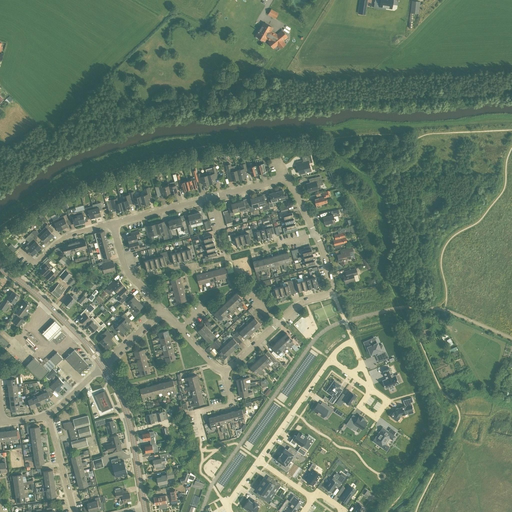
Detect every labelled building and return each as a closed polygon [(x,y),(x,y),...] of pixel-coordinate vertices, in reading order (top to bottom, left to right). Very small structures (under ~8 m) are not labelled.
[(374,0),(375,1),(380,2),(379,6),(386,7),(391,8),(392,4),(397,5),(398,0),(374,0)] [(416,12),(421,13),(421,0),(412,0),(411,26),(415,27),(416,12)] [(275,19),(278,13),(271,9),(268,15),(275,19)] [(277,34),(271,31),(272,28),(263,23),(257,33),(269,41),(267,42),(273,49),(288,37),(282,30),(277,34)] [(7,105),(13,100),(10,96),(4,101),(7,105)] [(304,164),(297,166),(299,174),(311,171),(309,163),(308,159),(307,156),(302,157),(303,160),(304,164)] [(237,170),(239,179),(246,177),(244,171),(247,171),(244,159),(242,160),(243,163),(240,164),(241,169),(237,170)] [(237,170),(236,165),(231,167),(230,164),(229,163),(226,164),(225,165),(226,169),(221,170),(223,176),(228,175),(228,176),(231,175),(232,180),(239,178),(239,179),(237,170)] [(256,165),(258,174),(265,172),(263,163),(256,165)] [(251,175),(258,174),(256,165),(249,167),(251,175)] [(207,175),(209,184),(210,184),(210,183),(215,182),(214,179),(218,178),(215,166),(211,167),(212,172),(206,173),(207,175)] [(196,174),(196,172),(195,170),(192,170),(194,177),(190,178),(191,180),(188,181),(190,189),(197,187),(195,182),(198,181),(198,180),(197,179),(196,174)] [(207,175),(206,173),(201,174),(201,173),(198,173),(197,172),(196,172),(196,174),(197,179),(198,180),(198,181),(199,183),(202,182),(203,185),(209,184),(207,175)] [(190,189),(188,181),(186,181),(185,179),(181,181),(179,175),(176,175),(179,186),(181,186),(183,191),(190,189)] [(309,192),(318,190),(317,186),(323,184),(320,176),(314,178),(315,181),(307,184),(309,192)] [(168,187),(170,193),(171,194),(177,192),(176,187),(179,186),(177,181),(168,184),(169,187),(168,187)] [(170,193),(168,187),(164,188),(164,184),(155,187),(157,196),(161,195),(160,193),(162,192),(163,195),(170,193)] [(140,196),(142,205),(149,203),(148,198),(151,198),(148,187),(144,188),(145,194),(140,196)] [(276,192),(278,200),(285,199),(283,190),(276,192)] [(135,206),(142,205),(140,196),(135,197),(133,191),(129,193),(129,194),(131,202),(132,203),(134,202),(135,206)] [(316,205),(327,202),(326,196),(328,195),(327,191),(322,192),(323,196),(314,199),(316,205)] [(274,202),(278,200),(276,192),(269,193),(270,197),(267,198),(267,199),(267,200),(269,204),(269,207),(274,206),(274,205),(274,203),(274,202)] [(121,202),(123,210),(123,209),(130,208),(128,203),(131,202),(129,194),(123,196),(124,201),(121,201),(121,202)] [(267,200),(267,199),(264,200),(263,195),(256,197),(259,206),(262,205),(263,211),(270,209),(269,207),(269,204),(267,200)] [(254,212),(253,207),(259,206),(256,197),(250,198),(251,204),(248,205),(250,211),(250,212),(254,212)] [(123,210),(121,202),(118,203),(117,198),(106,201),(108,210),(115,208),(116,212),(123,210)] [(237,202),(239,211),(243,210),(243,213),(250,211),(248,205),(248,204),(245,205),(244,200),(237,202)] [(93,206),(96,217),(101,216),(100,210),(102,210),(100,202),(92,205),(92,206),(93,206)] [(230,213),(230,216),(234,215),(233,212),(239,211),(237,202),(231,203),(232,208),(228,209),(229,210),(230,213)] [(95,217),(96,217),(93,206),(92,206),(84,208),(85,209),(86,214),(89,213),(90,219),(91,218),(91,219),(92,220),(95,219),(95,218),(95,217)] [(77,215),(75,215),(74,212),(76,211),(75,208),(69,209),(70,213),(68,213),(69,219),(72,218),(74,225),(75,225),(75,226),(80,225),(77,215)] [(86,214),(85,209),(76,212),(77,215),(80,225),(84,224),(84,222),(85,222),(84,217),(86,216),(86,214)] [(335,223),(333,217),(340,215),(338,209),(331,211),(332,215),(322,217),(323,219),(325,224),(330,223),(331,225),(335,223)] [(284,219),(293,217),(292,212),(288,213),(287,211),(279,213),(280,218),(283,217),(284,219)] [(200,215),(199,212),(193,214),(196,222),(202,221),(201,219),(203,219),(202,215),(200,215)] [(58,218),(63,229),(68,226),(65,221),(68,219),(66,214),(58,218)] [(190,224),(196,222),(193,214),(188,215),(189,219),(185,220),(187,228),(187,229),(188,234),(192,233),(190,226),(191,226),(190,224)] [(181,222),(179,217),(174,219),(176,227),(180,226),(181,231),(187,229),(187,228),(185,221),(181,222)] [(58,231),(63,229),(58,218),(50,222),(53,227),(56,226),(58,231)] [(170,229),(176,227),(174,219),(168,221),(169,224),(165,225),(166,228),(167,233),(171,232),(170,229)] [(167,233),(166,228),(163,229),(161,222),(159,223),(159,222),(154,223),(157,233),(162,232),(163,235),(167,234),(167,233)] [(294,222),(285,224),(286,227),(283,228),(284,233),(295,230),(295,228),(296,227),(294,222)] [(154,238),(153,235),(157,233),(154,223),(150,224),(150,225),(148,226),(150,231),(147,232),(149,239),(154,238)] [(264,225),(265,229),(264,229),(267,238),(272,236),(271,232),(274,232),(272,223),(266,225),(264,225)] [(43,232),(50,239),(54,235),(50,231),(52,229),(47,224),(45,226),(45,227),(42,230),(43,232)] [(350,227),(350,226),(337,230),(338,234),(334,235),(335,240),(333,241),(335,248),(341,247),(340,245),(344,244),(344,243),(347,242),(344,232),(353,230),(352,227),(350,227)] [(262,239),(259,230),(257,231),(256,227),(251,229),(252,236),(255,236),(257,240),(262,239)] [(250,237),(252,236),(251,229),(245,230),(246,233),(243,234),(246,243),(251,242),(250,237)] [(36,236),(35,236),(40,241),(42,239),(46,243),(50,239),(43,232),(42,230),(39,233),(36,231),(33,230),(31,232),(36,236)] [(104,231),(94,233),(97,242),(106,240),(104,231)] [(129,243),(138,241),(136,237),(140,236),(138,231),(132,232),(132,235),(127,237),(129,243)] [(35,236),(36,236),(31,232),(25,238),(28,241),(28,242),(37,251),(41,247),(38,243),(40,241),(35,236)] [(241,244),(238,236),(236,236),(235,233),(229,235),(231,242),(234,241),(236,246),(241,244)] [(98,248),(108,245),(106,240),(97,242),(98,248)] [(206,248),(214,245),(213,240),(204,243),(205,245),(200,246),(201,249),(206,248)] [(80,252),(82,252),(79,241),(73,242),(76,251),(79,250),(80,252)] [(138,241),(129,243),(130,249),(136,248),(136,251),(143,249),(142,244),(138,245),(138,241)] [(33,255),(37,251),(28,242),(22,248),(29,255),(31,252),(33,255)] [(64,254),(70,252),(68,244),(67,244),(68,245),(62,246),(64,251),(61,252),(61,254),(64,254)] [(185,250),(187,258),(189,258),(189,259),(192,258),(192,255),(195,254),(192,244),(187,246),(188,249),(185,250)] [(100,253),(109,251),(108,245),(98,248),(100,253)] [(187,258),(185,250),(183,251),(182,247),(179,248),(183,262),(186,261),(186,259),(187,258)] [(346,259),(351,258),(349,252),(353,251),(352,247),(340,250),(341,254),(337,254),(339,261),(340,261),(341,264),(347,262),(346,259)] [(177,261),(175,253),(173,254),(172,250),(165,252),(168,259),(171,258),(172,263),(176,262),(176,261),(177,261)] [(216,250),(207,253),(207,255),(204,256),(206,262),(212,260),(211,257),(217,255),(216,250)] [(104,261),(105,261),(104,261),(104,258),(111,256),(109,251),(100,253),(102,261),(102,262),(104,261)] [(168,260),(168,259),(165,252),(160,253),(161,257),(158,257),(160,266),(162,265),(162,266),(165,265),(164,261),(168,260)] [(305,261),(304,261),(314,259),(312,253),(303,256),(297,257),(298,261),(302,260),(302,262),(305,261)] [(160,266),(158,257),(156,258),(155,254),(152,255),(155,268),(159,267),(159,266),(160,266)] [(284,266),(286,266),(283,254),(278,255),(280,264),(283,263),(284,266)] [(64,255),(61,258),(65,263),(64,264),(67,267),(71,263),(64,255)] [(150,268),(148,260),(145,261),(144,256),(142,256),(143,261),(145,270),(149,269),(150,268)] [(274,269),(276,269),(273,256),(268,258),(270,267),(273,266),(274,269)] [(51,270),(53,267),(49,262),(50,261),(48,258),(42,264),(44,266),(40,271),(44,276),(51,270)] [(264,272),(266,271),(263,259),(258,260),(260,269),(263,269),(264,272)] [(314,259),(304,261),(305,261),(305,264),(302,264),(303,267),(315,264),(314,259)] [(104,261),(102,262),(103,264),(102,265),(104,273),(114,270),(112,262),(106,264),(105,261),(104,261)] [(225,268),(221,269),(220,269),(219,269),(222,279),(223,279),(226,278),(227,281),(229,280),(228,277),(225,268)] [(66,282),(72,275),(65,269),(59,276),(66,282)] [(224,282),(223,279),(222,279),(219,269),(213,271),(217,283),(218,283),(217,280),(221,279),(221,282),(224,282)] [(345,283),(355,281),(353,275),(357,274),(356,269),(350,270),(351,274),(343,276),(345,283)] [(51,270),(44,276),(49,281),(59,272),(56,270),(53,272),(51,270)] [(216,284),(217,283),(213,271),(208,272),(210,282),(211,282),(215,281),(216,284)] [(212,285),(211,282),(210,282),(208,272),(202,274),(204,283),(205,283),(209,282),(210,285),(212,285)] [(198,275),(197,275),(196,275),(198,285),(203,284),(204,287),(206,286),(205,283),(204,283),(202,274),(198,275)] [(312,287),(310,278),(308,279),(307,276),(304,276),(304,274),(307,289),(312,287)] [(172,286),(182,283),(180,277),(170,280),(172,285),(169,285),(169,288),(172,287),(172,286)] [(302,290),(300,281),(298,282),(297,279),(285,282),(286,285),(283,285),(285,295),(290,293),(289,289),(296,287),(297,291),(302,290)] [(117,292),(124,286),(119,280),(116,283),(114,280),(106,287),(111,292),(113,291),(116,293),(118,292),(117,292)] [(58,298),(65,289),(59,283),(51,292),(58,298)] [(173,291),(170,291),(171,293),(174,293),(173,292),(183,289),(182,283),(172,286),(172,287),(173,291)] [(280,296),(278,287),(275,287),(275,284),(272,285),(273,291),(271,292),(271,293),(271,296),(272,296),(275,296),(275,297),(280,296)] [(117,292),(118,292),(120,295),(117,298),(121,304),(127,298),(124,295),(129,291),(124,286),(117,292)] [(91,302),(98,294),(97,294),(98,292),(96,289),(88,299),(91,302)] [(173,292),(174,293),(175,296),(172,297),(172,299),(175,298),(175,297),(185,295),(183,289),(173,292)] [(14,303),(19,296),(13,292),(10,296),(7,295),(0,305),(0,307),(5,311),(9,305),(7,304),(10,300),(14,303)] [(232,296),(243,308),(243,307),(241,305),(243,304),(241,301),(243,299),(236,293),(232,296)] [(69,308),(76,300),(70,295),(63,302),(69,308)] [(82,305),(88,298),(84,295),(78,302),(82,305)] [(101,303),(104,301),(99,295),(96,298),(101,303)] [(175,298),(176,302),(173,303),(174,305),(177,304),(177,303),(186,301),(185,295),(175,297),(175,298)] [(131,307),(138,301),(134,296),(129,301),(127,299),(122,303),(125,306),(127,303),(131,307)] [(241,309),(243,308),(232,296),(229,300),(235,306),(237,304),(241,309)] [(233,308),(235,306),(229,300),(225,303),(233,313),(234,312),(235,311),(233,308)] [(28,313),(27,312),(31,306),(25,301),(20,307),(21,307),(17,312),(16,314),(18,316),(13,322),(19,327),(24,320),(22,319),(23,318),(24,319),(28,313)] [(138,301),(131,307),(135,311),(132,314),(134,317),(140,312),(138,310),(142,306),(138,301)] [(232,314),(233,313),(225,303),(221,307),(227,313),(229,312),(232,314)] [(87,326),(94,318),(93,317),(91,319),(88,316),(91,314),(90,313),(95,308),(90,304),(81,314),(83,316),(79,320),(84,325),(85,324),(87,326)] [(227,313),(221,307),(217,310),(226,320),(228,318),(225,315),(227,313)] [(224,321),(226,320),(217,310),(213,314),(219,321),(222,319),(224,321)] [(118,322),(126,330),(131,326),(125,320),(128,318),(124,313),(120,316),(122,318),(118,322)] [(255,319),(254,318),(252,319),(250,317),(248,319),(257,328),(261,325),(260,324),(258,321),(255,319)] [(94,318),(87,326),(86,326),(92,332),(96,329),(98,331),(106,325),(104,323),(101,325),(94,318)] [(55,319),(43,331),(50,338),(53,335),(55,337),(62,330),(60,328),(62,326),(55,319)] [(253,332),(257,328),(248,319),(246,320),(248,323),(246,325),(253,332)] [(121,335),(126,330),(118,322),(114,326),(112,324),(109,327),(114,332),(116,329),(121,335)] [(201,335),(211,326),(209,324),(206,327),(204,325),(197,331),(201,335)] [(253,332),(246,325),(244,326),(242,324),(240,326),(243,328),(249,335),(253,332)] [(205,338),(211,332),(210,330),(212,328),(211,326),(201,335),(205,338)] [(245,339),(249,335),(243,328),(240,326),(239,327),(241,330),(239,331),(238,330),(237,331),(236,330),(234,332),(235,333),(234,333),(239,339),(242,336),(245,339)] [(106,349),(113,342),(107,336),(110,334),(106,330),(102,334),(105,337),(99,341),(106,349)] [(159,339),(169,336),(167,331),(158,333),(159,338),(156,339),(156,341),(160,340),(159,339)] [(66,336),(61,332),(55,338),(59,343),(66,336)] [(208,342),(215,336),(218,334),(216,332),(213,334),(211,332),(205,338),(208,342)] [(233,338),(231,339),(227,335),(225,337),(226,338),(235,348),(239,345),(236,342),(239,339),(234,333),(231,336),(233,338)] [(282,337),(291,346),(294,349),(296,347),(291,342),(293,340),(286,333),(282,337)] [(0,343),(4,348),(9,343),(0,334),(0,343)] [(161,345),(170,342),(169,336),(159,339),(160,340),(161,344),(157,344),(158,346),(161,346),(161,345)] [(290,348),(291,346),(282,337),(279,340),(285,347),(287,345),(290,348)] [(225,345),(231,352),(235,348),(226,338),(224,340),(227,343),(225,345)] [(371,339),(364,342),(368,350),(369,349),(371,353),(375,351),(376,355),(381,353),(383,357),(386,355),(383,346),(379,348),(377,342),(373,344),(371,339)] [(283,349),(285,347),(279,340),(275,344),(284,353),(286,351),(283,349)] [(224,359),(228,355),(214,341),(210,346),(213,349),(214,348),(220,355),(218,357),(221,360),(223,358),(224,359)] [(231,352),(225,345),(223,347),(219,342),(218,344),(215,341),(214,341),(228,355),(231,352)] [(162,350),(172,348),(170,342),(161,345),(161,346),(162,349),(159,350),(159,352),(163,351),(162,350)] [(282,355),(284,353),(275,344),(271,348),(274,351),(271,353),(276,358),(279,355),(280,357),(282,355)] [(164,356),(173,354),(172,348),(162,350),(163,351),(164,355),(160,356),(161,358),(164,357),(164,356)] [(79,373),(88,364),(74,349),(65,358),(79,373)] [(135,358),(145,355),(144,349),(134,352),(135,356),(132,357),(133,360),(136,359),(135,358)] [(55,365),(63,358),(57,352),(50,359),(55,365)] [(261,357),(272,369),(274,367),(269,362),(271,360),(273,363),(276,360),(270,354),(268,357),(265,353),(261,357)] [(164,356),(164,357),(165,361),(162,362),(162,364),(166,363),(166,362),(175,360),(173,354),(164,356)] [(137,364),(147,361),(145,355),(135,358),(136,359),(137,362),(135,363),(134,362),(130,363),(131,365),(134,364),(134,365),(137,364)] [(40,380),(49,371),(34,357),(25,366),(40,380)] [(270,370),(272,369),(261,357),(257,360),(263,367),(266,365),(270,370)] [(262,369),(263,367),(257,360),(253,364),(262,373),(264,372),(262,369)] [(139,369),(148,367),(147,361),(137,364),(138,368),(135,369),(136,371),(139,370),(139,369)] [(260,375),(262,373),(253,364),(250,368),(256,374),(258,372),(260,375)] [(139,369),(139,370),(140,374),(137,375),(137,377),(141,376),(141,375),(150,373),(148,367),(139,369)] [(390,389),(394,388),(393,385),(399,383),(396,375),(393,376),(390,368),(383,371),(386,379),(382,380),(386,388),(389,387),(390,389)] [(17,384),(23,383),(22,376),(16,376),(16,378),(7,379),(8,385),(17,384)] [(69,376),(64,381),(73,389),(77,384),(69,376)] [(64,383),(59,377),(49,386),(53,390),(54,389),(58,393),(63,389),(60,385),(63,382),(64,383)] [(237,385),(246,383),(245,380),(249,379),(249,377),(236,379),(237,385)] [(328,389),(326,391),(330,394),(333,396),(329,400),(333,403),(342,390),(339,387),(341,385),(337,382),(334,379),(332,382),(328,389)] [(176,393),(174,385),(177,384),(176,380),(173,381),(173,380),(167,381),(169,390),(173,389),(174,393),(176,393)] [(186,390),(199,386),(198,381),(189,383),(190,386),(186,387),(186,390)] [(163,396),(165,396),(162,383),(156,384),(158,393),(162,392),(163,396)] [(238,391),(247,389),(246,386),(250,385),(250,383),(246,383),(237,385),(238,391)] [(152,399),(154,399),(150,386),(145,387),(147,396),(151,395),(152,399)] [(192,394),(201,392),(199,386),(186,390),(187,392),(188,391),(189,395),(192,394)] [(42,393),(46,402),(51,399),(50,398),(54,395),(46,387),(46,388),(43,389),(45,392),(42,393)] [(102,412),(113,407),(105,390),(94,395),(102,412)] [(46,402),(42,393),(40,394),(38,391),(36,392),(41,404),(46,402)] [(36,406),(41,404),(36,392),(31,394),(33,397),(36,406)] [(193,400),(202,397),(201,392),(192,394),(193,397),(189,398),(189,401),(193,400)] [(343,394),(336,403),(340,406),(344,401),(350,405),(357,396),(351,392),(351,393),(349,392),(346,396),(343,394)] [(36,406),(33,397),(30,398),(29,395),(26,396),(31,408),(36,406)] [(203,402),(205,402),(204,398),(202,399),(202,397),(193,400),(194,403),(190,404),(191,406),(203,403),(203,402)] [(393,412),(390,417),(396,421),(399,416),(400,417),(402,416),(402,415),(407,413),(407,410),(412,409),(411,404),(411,405),(410,402),(412,401),(411,398),(403,400),(404,404),(405,406),(399,407),(400,408),(398,409),(398,408),(395,409),(394,410),(395,411),(394,412),(393,412)] [(318,403),(313,410),(317,412),(317,413),(319,415),(320,414),(323,417),(324,415),(325,414),(328,417),(333,409),(325,403),(323,407),(320,405),(318,403)] [(236,411),(238,419),(241,418),(243,422),(245,422),(241,409),(236,411)] [(167,419),(165,411),(156,413),(152,414),(146,415),(148,424),(154,422),(158,421),(164,420),(164,419),(167,419)] [(232,425),(234,425),(230,412),(225,414),(227,422),(230,421),(232,425)] [(222,433),(224,432),(219,415),(214,416),(216,425),(219,424),(222,433)] [(350,418),(346,424),(351,428),(354,424),(362,429),(367,422),(364,420),(365,418),(360,415),(355,422),(350,418)] [(70,422),(63,423),(65,430),(68,429),(71,441),(70,441),(72,450),(88,446),(86,438),(91,436),(90,434),(91,434),(89,426),(88,426),(88,424),(90,423),(88,416),(73,419),(73,422),(71,423),(70,422)] [(107,422),(106,418),(99,420),(100,424),(105,422),(108,433),(117,431),(115,424),(114,424),(113,420),(107,422)] [(31,433),(40,432),(39,426),(34,427),(34,424),(26,425),(27,433),(31,433)] [(396,436),(382,427),(379,431),(381,432),(377,438),(375,437),(372,441),(384,449),(387,445),(383,442),(387,437),(393,441),(396,436)] [(151,439),(150,438),(154,437),(153,432),(150,433),(149,432),(142,433),(142,434),(142,435),(142,436),(143,437),(143,440),(151,439)] [(294,435),(289,442),(294,445),(296,442),(306,448),(309,444),(308,443),(310,440),(303,436),(304,435),(302,433),(301,434),(298,432),(296,436),(294,435)] [(118,435),(110,437),(111,442),(106,444),(108,451),(112,450),(113,453),(121,450),(120,445),(118,435)] [(283,453),(282,454),(290,460),(293,455),(294,455),(297,452),(291,448),(289,451),(285,448),(282,452),(283,453)] [(73,462),(81,460),(80,457),(84,456),(83,454),(71,457),(73,462)] [(279,456),(277,460),(282,463),(280,466),(286,471),(289,467),(287,466),(291,461),(290,460),(282,454),(280,456),(279,456)] [(104,466),(101,457),(92,460),(95,469),(104,466)] [(119,462),(118,457),(111,459),(112,466),(115,465),(119,476),(127,474),(124,461),(119,462)] [(166,462),(165,457),(160,458),(153,460),(154,467),(162,465),(162,463),(166,462)] [(311,471),(305,480),(313,485),(314,483),(315,484),(318,480),(317,479),(320,474),(313,469),(316,466),(312,463),(308,469),(311,471)] [(75,472),(84,470),(83,467),(87,466),(86,464),(74,467),(75,472)] [(158,484),(159,484),(160,487),(167,485),(166,482),(167,482),(167,479),(174,477),(173,469),(166,470),(166,474),(161,475),(161,476),(156,477),(158,484)] [(23,479),(22,477),(26,476),(26,474),(22,474),(22,472),(14,473),(14,475),(13,475),(14,481),(23,479)] [(87,480),(86,477),(89,476),(89,474),(77,477),(78,482),(87,480)] [(332,478),(325,488),(331,492),(335,485),(338,487),(345,477),(341,474),(340,475),(336,481),(332,478)] [(264,478),(260,483),(272,491),(275,486),(278,488),(281,485),(272,479),(270,482),(266,479),(264,478)] [(87,480),(78,482),(79,488),(91,484),(90,479),(87,480)] [(260,483),(256,489),(258,490),(262,493),(259,496),(268,502),(271,499),(268,497),(272,491),(260,483)] [(347,488),(340,498),(346,503),(353,493),(355,491),(353,489),(352,488),(348,486),(347,488)] [(130,500),(129,493),(122,494),(121,491),(121,489),(115,490),(116,498),(120,497),(120,500),(119,500),(119,504),(123,504),(123,503),(127,502),(127,501),(130,500)] [(171,501),(177,499),(175,489),(168,490),(171,501)] [(25,495),(16,496),(16,501),(17,501),(17,504),(26,503),(25,497),(29,497),(28,494),(25,495)] [(155,505),(166,503),(165,495),(154,497),(155,505)] [(293,495),(289,501),(299,507),(303,502),(293,495)] [(92,502),(94,511),(95,511),(95,510),(99,509),(98,503),(100,502),(99,497),(95,498),(95,501),(92,502)] [(256,511),(260,506),(258,505),(260,502),(256,499),(254,501),(250,498),(248,501),(244,506),(251,511),(252,509),(253,510),(254,510),(256,511)] [(287,499),(283,504),(293,511),(295,511),(299,507),(289,501),(287,499)] [(94,511),(92,502),(88,503),(87,500),(83,501),(85,508),(88,508),(89,511),(92,511),(94,511)] [(355,511),(354,511),(364,511),(361,510),(364,507),(359,503),(354,511),(355,511)]
